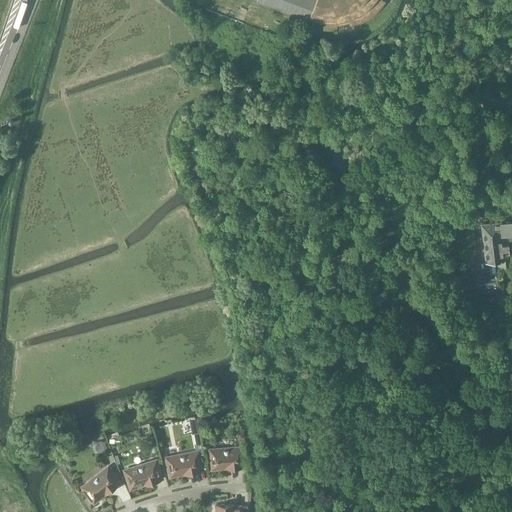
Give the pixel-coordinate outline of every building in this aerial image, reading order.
[(257,0),(308,20),(306,26),(307,26),(309,21),(315,23),(323,25),(323,30),(330,30),(337,30),(337,25),(343,24),(351,22),(353,27),(359,24),(366,21),(371,17),(377,13),(381,8),(386,2),(382,0),(257,0)] [(511,220),(501,222),(502,235),(511,233),(511,220)] [(490,274),(477,275),(479,293),(498,291),(495,262),(497,262),(505,261),(504,255),(510,254),(509,244),(503,245),(502,235),(501,222),(482,224),(481,225),(484,252),(485,263),(489,263),(490,274)] [(199,421),(192,423),(194,434),(200,433),(201,432),(199,421)] [(216,450),(210,451),(211,468),(216,467),(230,466),(230,467),(245,466),(243,448),(245,448),(245,445),(245,439),(239,439),(240,448),(239,448),(230,449),(229,449),(229,448),(228,448),(227,448),(226,448),(225,448),(225,449),(224,449),(224,450),(216,450)] [(92,447),(95,453),(98,454),(106,452),(107,448),(105,442),(101,441),(94,443),(92,447)] [(200,455),(199,452),(186,455),(185,455),(184,454),(183,454),(182,454),(181,455),(180,456),(166,459),(170,475),(188,472),(189,473),(203,470),(202,467),(206,466),(204,455),(200,455)] [(138,467),(125,472),(130,488),(148,482),(149,483),(162,479),(157,461),(144,466),(143,465),(142,465),(141,465),(140,465),(139,466),(138,467)] [(94,479),(93,480),(83,488),(93,502),(108,490),(109,491),(120,482),(109,468),(98,476),(97,476),(96,477),(95,477),(94,478),(94,479)]
